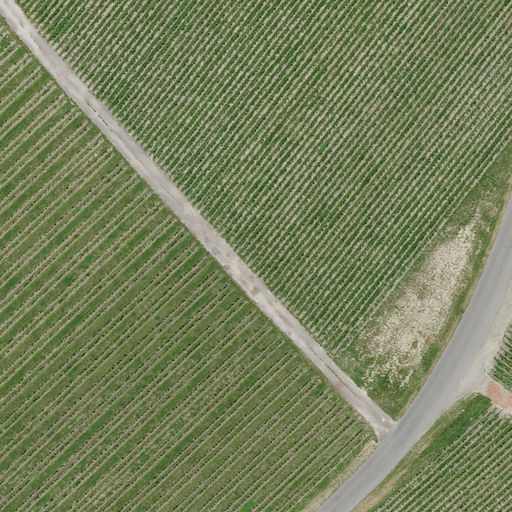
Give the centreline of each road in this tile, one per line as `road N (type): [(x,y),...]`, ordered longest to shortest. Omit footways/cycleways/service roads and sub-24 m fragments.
road 1 (track): [(403,444),(9,0)]
road 2 (unclassified): [(511,248),(462,365),(403,444),(335,511)]
